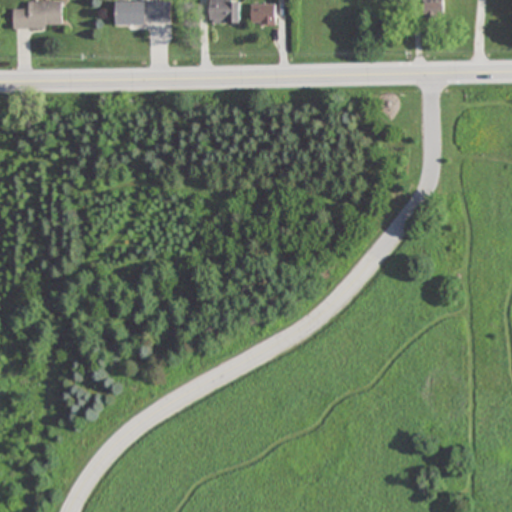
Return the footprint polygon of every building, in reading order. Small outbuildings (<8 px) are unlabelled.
[(231,0),(211,0),(211,23),(240,23),(240,2),(232,2),(231,0)] [(425,0),(425,17),(444,17),(444,0),(425,0)] [(172,1),(117,1),(117,25),(172,25),(172,1)] [(63,2),(26,2),(26,9),(15,9),(15,29),(63,29),(63,2)] [(276,5),(252,5),(252,25),(276,25),(276,5)]
